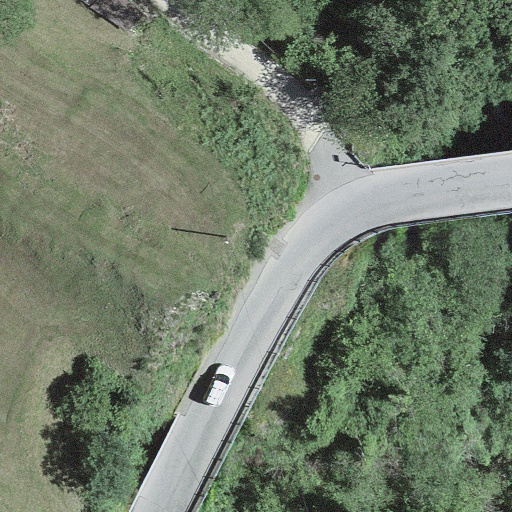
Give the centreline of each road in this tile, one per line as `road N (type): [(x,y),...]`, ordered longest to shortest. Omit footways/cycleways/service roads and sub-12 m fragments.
road 1 (tertiary): [(344,206),(273,292),(160,511)]
road 2 (residential): [(344,206),(303,113),(167,0)]
road 3 (tertiary): [(511,179),(344,206)]
